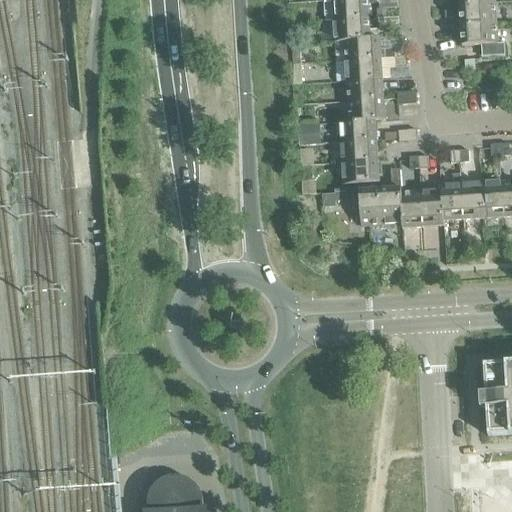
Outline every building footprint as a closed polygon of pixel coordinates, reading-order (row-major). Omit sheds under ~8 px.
[(325,23),(333,23),(368,21),(367,0),(331,3),(323,3),(325,23)] [(459,6),(460,26),(495,24),(494,4),(459,6)] [(444,7),(444,19),(455,19),(454,6),(444,7)] [(376,10),(376,20),(389,19),(388,10),(376,10)] [(334,44),(344,43),(369,41),(369,40),(368,21),(333,23),(334,44)] [(495,24),(460,26),(461,48),(480,46),(481,58),(504,57),(504,44),(496,45),(495,24)] [(379,39),(379,40),(390,39),(390,30),(377,30),(378,39),(379,39)] [(344,43),(345,63),(380,60),(379,40),(379,39),(378,39),(369,40),(369,41),(344,43)] [(291,51),(289,51),(290,65),(292,65),(301,65),(300,50),(291,51)] [(393,50),(393,60),(406,59),(405,50),(393,50)] [(406,59),(393,60),(394,69),(406,68),(406,59)] [(345,63),(346,83),(381,81),(380,60),(345,63)] [(474,60),(464,61),(465,71),(465,72),(475,72),(475,71),(474,60)] [(292,65),(290,65),(291,86),(294,86),(302,86),(301,65),(292,65)] [(346,83),(347,104),(383,101),(381,81),(346,83)] [(406,106),(406,93),(397,94),(397,106),(406,106)] [(415,93),(406,93),(406,106),(416,105),(415,93)] [(347,104),(348,123),(349,124),(374,122),(375,123),(384,122),(383,101),(347,104)] [(339,124),(340,145),(376,142),(375,123),(374,122),(349,124),(348,123),(339,124)] [(319,126),(297,127),(298,147),(320,145),(319,126)] [(416,131),(407,132),(407,144),(417,143),(416,131)] [(407,144),(407,132),(397,132),(398,144),(407,144)] [(340,145),(341,165),(377,163),(376,142),(340,145)] [(508,145),(499,146),(500,158),(509,157),(508,145)] [(500,158),(499,146),(490,146),(491,158),(500,158)] [(460,164),(459,152),(450,153),(450,165),(460,164)] [(468,152),(459,152),(460,164),(468,164),(468,152)] [(419,170),(418,158),(409,159),(410,170),(419,170)] [(427,158),(418,158),(419,170),(428,169),(427,158)] [(377,163),(341,165),(343,186),(379,184),(377,163)] [(390,171),(390,183),(400,183),(399,171),(390,171)] [(511,182),(501,183),(504,219),(511,218),(511,182)] [(501,183),(481,184),(483,220),(504,219),(501,183)] [(481,184),(461,186),(463,221),(483,220),(481,184)] [(440,187),(440,192),(441,192),(442,223),(443,223),(463,221),(461,186),(440,187)] [(353,190),(344,191),(344,203),(353,202),(353,190)] [(382,226),(401,225),(402,225),(400,195),(401,195),(400,190),(380,191),(382,226)] [(344,203),(344,191),(334,191),(335,203),(344,203)] [(361,228),(382,226),(380,191),(359,192),(361,228)] [(441,192),(440,192),(420,193),(423,229),(443,227),(443,223),(442,223),(441,192)] [(402,225),(401,225),(402,230),(423,229),(420,193),(401,195),(400,195),(402,225)] [(511,363),(483,366),(487,437),(511,435),(511,363)] [(202,511),(202,501),(202,499),(201,497),(200,495),(199,492),(198,490),(196,487),(194,485),(193,484),(191,482),(189,481),(187,480),(185,479),(182,478),(178,477),(174,477),(174,478),(172,478),(172,477),(169,477),(168,478),(163,479),(161,480),(160,481),(158,482),(156,484),(154,485),(152,487),(151,490),(150,492),(149,494),(147,497),(147,500),(147,502),(146,504),(146,507),(146,511),(202,511)]
